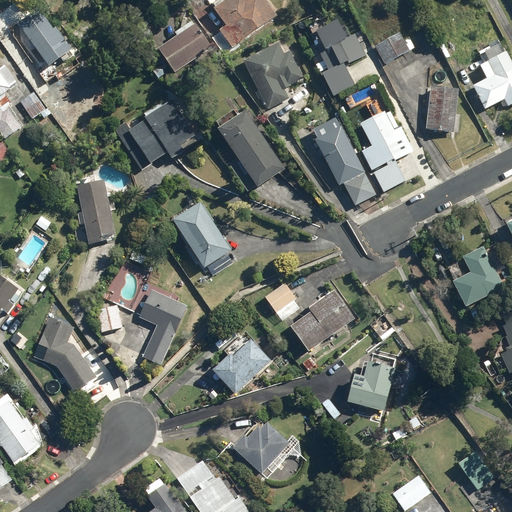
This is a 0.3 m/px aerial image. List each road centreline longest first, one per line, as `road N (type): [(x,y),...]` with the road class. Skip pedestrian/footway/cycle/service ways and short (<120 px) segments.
road 1 (residential): [(511,161),(385,227)]
road 2 (residential): [(39,511),(115,457),(137,419)]
